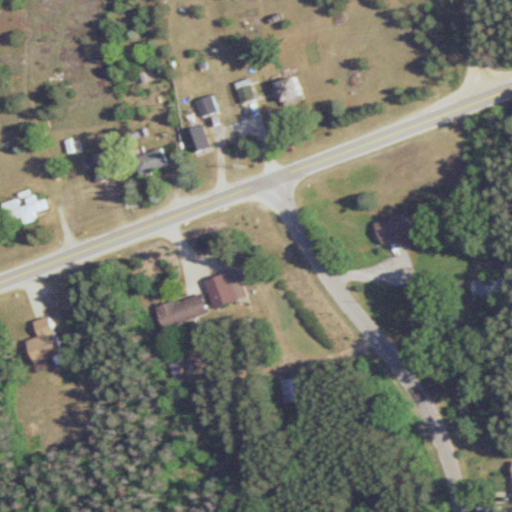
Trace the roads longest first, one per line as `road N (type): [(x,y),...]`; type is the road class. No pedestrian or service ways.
road 1 (tertiary): [(0,280),(511,87)]
road 2 (residential): [(461,511),(433,423),(309,246),(276,178)]
